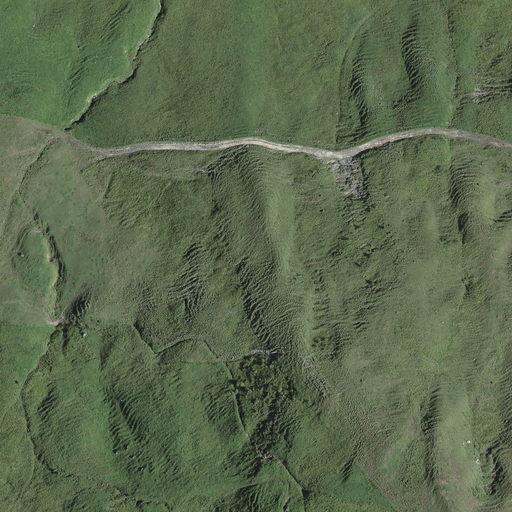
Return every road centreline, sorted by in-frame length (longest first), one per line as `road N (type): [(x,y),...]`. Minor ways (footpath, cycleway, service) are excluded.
road 1 (track): [(0,119),(33,123),(104,153),(252,141),(338,155),(439,131),(511,149)]
road 2 (track): [(178,511),(202,491),(274,476),(287,482),(281,511)]
